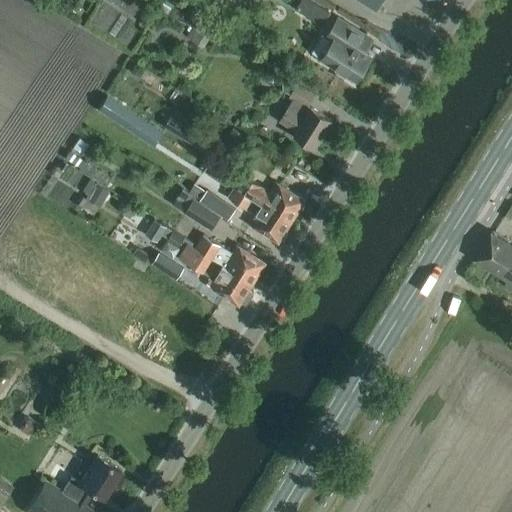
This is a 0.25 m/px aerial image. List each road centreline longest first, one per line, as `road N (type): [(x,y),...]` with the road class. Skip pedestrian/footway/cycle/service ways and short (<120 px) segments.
road 1 (unclassified): [(139,511),(463,0)]
road 2 (primary): [(281,511),(511,140)]
road 3 (track): [(209,401),(0,282)]
